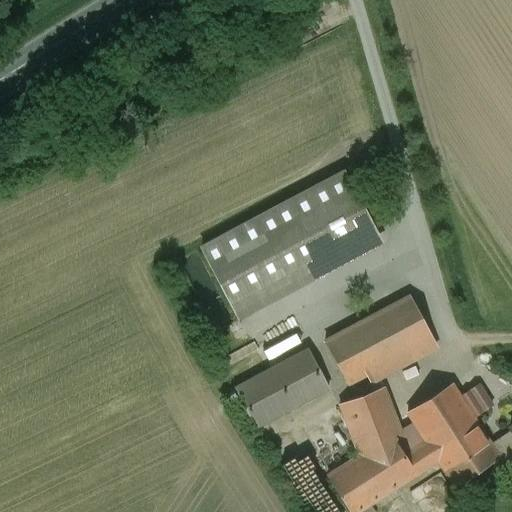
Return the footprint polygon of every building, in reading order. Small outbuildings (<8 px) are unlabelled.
[(344,172),(200,248),(239,321),(383,245),(344,172)] [(408,298),(323,343),(346,384),(361,375),(368,382),(435,348),(408,298)] [(307,350),(232,389),(254,428),(328,389),(307,350)] [(361,457),(327,477),(351,511),(360,511),(439,462),(455,485),(496,461),(499,459),(491,446),(472,416),(491,404),(479,382),(459,396),(452,385),(408,411),(425,442),(407,452),(385,388),(340,402),(361,457)] [(511,431),(491,446),(499,459),(496,461),(501,467),(511,459),(511,431)]
